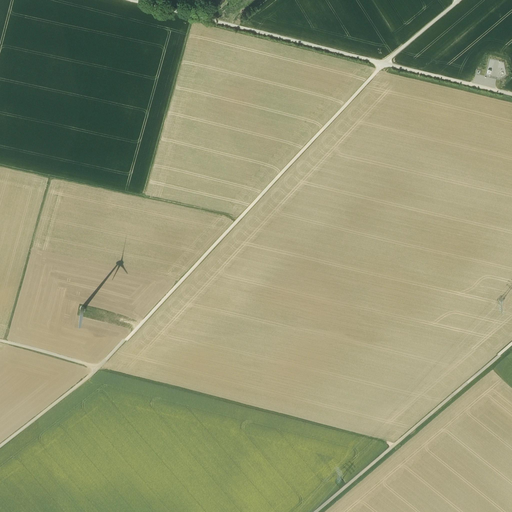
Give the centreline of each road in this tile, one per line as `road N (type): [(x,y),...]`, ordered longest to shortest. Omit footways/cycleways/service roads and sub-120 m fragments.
road 1 (track): [(0,447),(93,374),(382,63)]
road 2 (track): [(0,341),(394,444)]
road 3 (track): [(382,63),(129,0)]
road 4 (track): [(316,511),(511,343)]
road 5 (track): [(237,221),(0,166)]
road 6 (track): [(143,197),(191,15)]
road 7 (track): [(50,177),(5,343)]
road 8 (track): [(511,95),(382,63)]
